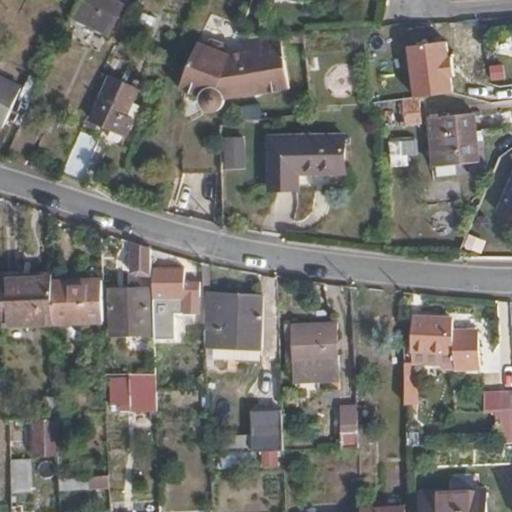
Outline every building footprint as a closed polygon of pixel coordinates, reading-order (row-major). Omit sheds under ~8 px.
[(25,0),(17,17),(28,23),(32,15),(43,19),(51,0),(25,0)] [(72,0),(67,11),(106,28),(117,0),(72,0)] [(192,33),(174,79),(195,87),(195,93),(197,96),(199,99),(202,101),(207,101),(210,101),(214,99),(217,94),(282,83),(274,29),(241,34),(243,47),(225,45),(220,44),(221,42),(218,34),(206,29),(199,33),(198,34),(192,33)] [(105,71),(89,113),(124,127),(130,113),(121,109),(132,81),(105,71)] [(0,73),(0,113),(16,81),(0,73)] [(393,99),(378,101),(380,125),(396,123),(393,99)] [(409,131),(412,163),(431,161),(454,159),(449,112),(414,116),(415,130),(409,131)] [(11,122),(0,145),(0,152),(16,160),(30,131),(11,122)] [(262,184),(290,185),(290,167),(337,167),(337,132),(261,132),(262,184)] [(227,137),(226,166),(246,167),(247,138),(227,137)] [(69,140),(59,162),(82,172),(91,150),(69,140)] [(431,161),(412,163),(413,175),(432,173),(431,161)] [(511,164),(508,168),(491,210),(511,218),(511,164)] [(151,242),(134,237),(136,263),(151,262),(151,242)] [(209,264),(201,264),(202,277),(202,286),(210,286),(209,264)] [(155,297),(173,297),(184,297),(184,310),(203,308),(202,286),(202,277),(184,277),(184,265),(154,266),(155,297)] [(30,273),(2,274),(2,277),(3,320),(54,319),(53,278),(52,268),(30,269),(30,273)] [(102,276),(53,278),(54,319),(104,317),(102,276)] [(147,285),(111,286),(113,333),(149,332),(147,285)] [(207,293),(204,346),(214,346),(263,347),(263,294),(207,293)] [(184,297),(173,297),(174,311),(184,310),(184,297)] [(165,305),(155,306),(156,330),(166,330),(165,305)] [(413,316),(412,349),(454,352),(455,367),(481,366),(479,328),(454,329),(453,318),(413,316)] [(337,320),(291,321),(294,383),(338,381),(338,352),(337,320)] [(214,346),(204,346),(205,363),(213,363),(214,346)] [(454,352),(412,349),(412,356),(415,360),(443,362),(442,364),(455,365),(454,352)] [(156,408),(156,374),(102,375),(103,409),(156,408)] [(416,375),(405,375),(406,401),(417,401),(416,375)] [(511,424),(511,388),(498,389),(500,425),(511,424)] [(339,405),(341,447),(357,447),(356,405),(339,405)] [(283,449),(280,408),(251,409),(253,449),(283,449)] [(208,443),(207,418),(190,419),(191,444),(208,443)] [(50,422),(48,458),(35,458),(35,471),(51,471),(52,458),(58,459),(60,423),(50,422)] [(48,424),(32,423),(31,455),(47,456),(48,424)] [(472,511),(472,489),(422,491),(422,511),(472,511)]
